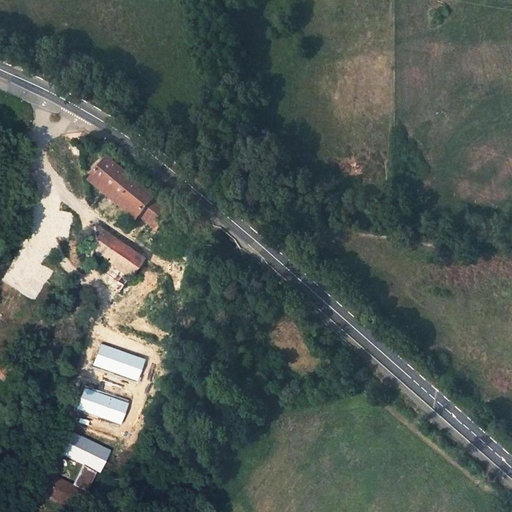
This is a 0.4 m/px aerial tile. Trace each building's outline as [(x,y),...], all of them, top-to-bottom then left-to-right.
[(173,209),(109,156),(92,176),(141,215),(149,206),(161,215),(159,217),(153,218),(150,222),(157,229),(173,209)] [(149,206),(141,215),(150,222),(153,218),(159,217),(161,215),(149,206)] [(143,258),(95,225),(99,257),(110,264),(129,278),(143,258)] [(120,292),(129,278),(110,264),(100,278),(120,292)] [(143,359),(100,344),(94,366),(136,380),(143,359)] [(126,403),(84,387),(76,408),(118,424),(126,403)]
